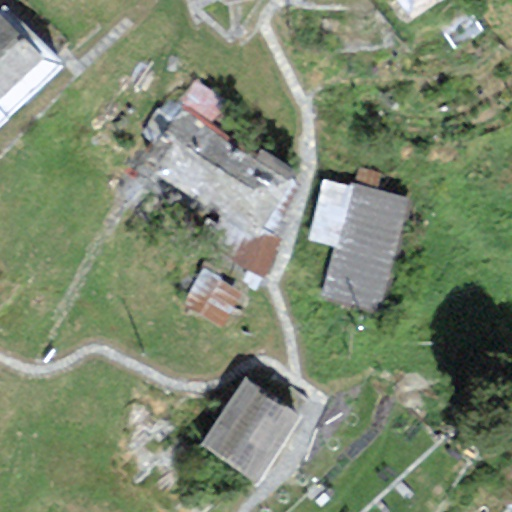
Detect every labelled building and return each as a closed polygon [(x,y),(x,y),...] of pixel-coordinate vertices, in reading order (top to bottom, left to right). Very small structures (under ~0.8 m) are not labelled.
[(395,0),(409,19),(436,0),(395,0)] [(0,96),(39,56),(0,20),(0,96)] [(172,105),(136,166),(255,237),(291,176),(172,105)] [(318,297),(377,312),(407,199),(348,183),(347,189),(320,182),(305,238),(332,245),(318,297)] [(245,296),(201,269),(179,304),(223,332),(245,296)] [(199,444),(252,484),(298,415),(243,379),(199,444)]
